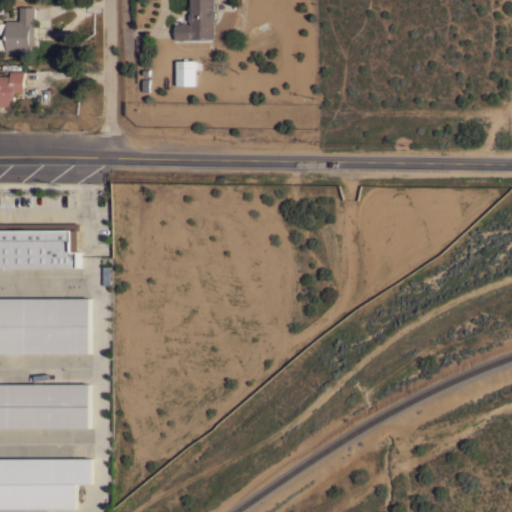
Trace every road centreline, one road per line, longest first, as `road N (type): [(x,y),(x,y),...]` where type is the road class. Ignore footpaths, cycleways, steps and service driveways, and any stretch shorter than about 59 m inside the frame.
road 1 (secondary): [(0,153),(511,164)]
road 2 (residential): [(111,0),(109,152)]
